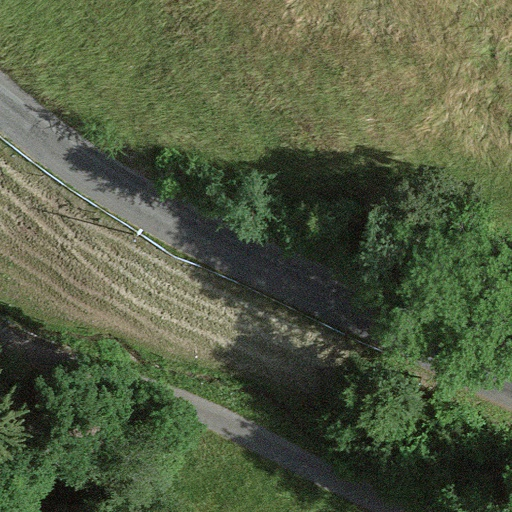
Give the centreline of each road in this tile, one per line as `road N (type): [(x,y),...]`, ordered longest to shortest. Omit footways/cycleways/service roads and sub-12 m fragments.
road 1 (unclassified): [(511,393),(159,220),(0,105)]
road 2 (track): [(0,346),(398,511)]
